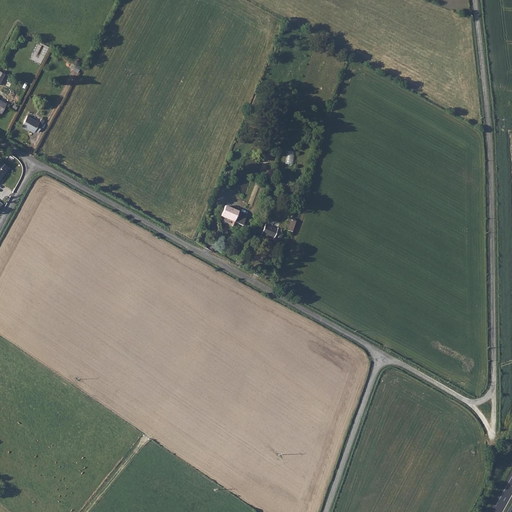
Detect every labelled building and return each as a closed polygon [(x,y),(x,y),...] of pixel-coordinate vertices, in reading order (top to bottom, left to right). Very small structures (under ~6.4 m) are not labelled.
[(81,66),(76,63),(73,69),(78,72),(81,66)] [(27,116),(21,126),(34,133),(35,132),(38,134),(44,122),(41,121),(40,123),(27,116)] [(294,164),(295,152),(288,151),(287,164),(294,164)] [(0,184),(2,182),(1,181),(5,176),(9,171),(0,164),(0,184)] [(227,209),(222,219),(232,224),(231,226),(235,227),(241,216),(227,209)] [(288,219),(284,229),(291,231),(294,221),(288,219)] [(264,223),(260,233),(273,238),(273,236),(277,238),(281,229),(277,227),(276,228),(272,226),(264,223)]
